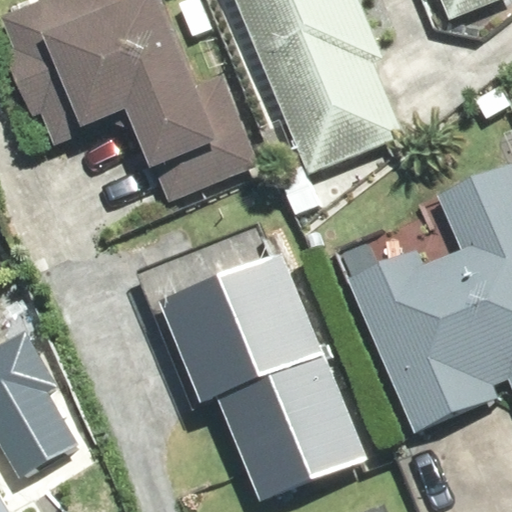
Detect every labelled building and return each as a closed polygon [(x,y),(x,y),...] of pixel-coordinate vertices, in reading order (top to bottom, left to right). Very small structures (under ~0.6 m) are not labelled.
[(195,0),(173,0),(161,5),(158,0),(77,0),(31,18),(50,65),(32,72),(68,162),(162,124),(195,207),(276,174),(240,84),(230,87),(195,0)] [(259,0),(330,177),(408,147),(429,138),(373,0),(259,0)] [(511,0),(466,0),(476,23),(511,6),(511,0)] [(448,274),(443,262),(377,288),(438,438),(511,408),(511,177),(460,198),(475,236),(484,260),(448,274)] [(0,302),(22,291),(0,249),(0,302)] [(314,261),(200,308),(283,511),(286,511),(398,466),(314,261)] [(0,427),(26,473),(86,440),(58,389),(66,384),(34,329),(2,346),(0,341),(0,427)] [(0,511),(32,511),(0,456),(0,511)]
